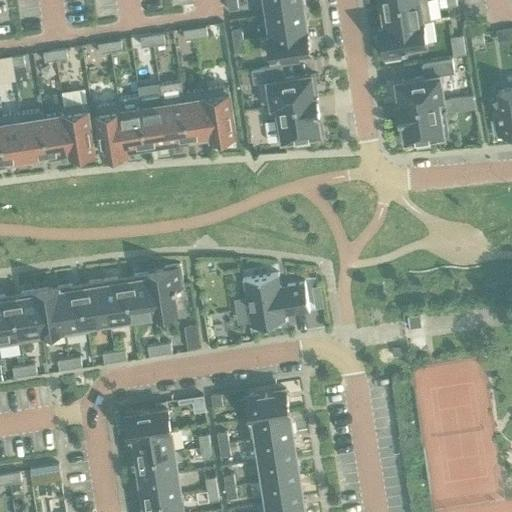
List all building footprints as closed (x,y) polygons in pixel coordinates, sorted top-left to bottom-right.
[(237,0),(227,0),(228,9),(238,7),(237,0)] [(302,0),(265,0),(268,12),(304,7),(302,0)] [(381,26),(382,26),(423,20),(431,19),(427,0),(396,0),(382,2),(383,12),(380,12),(381,24),(381,26)] [(304,7),(268,12),(271,32),(271,34),(307,28),(304,7)] [(384,58),(406,55),(404,46),(427,42),(423,20),(382,26),(383,32),(382,33),(383,42),(381,42),(384,58)] [(195,26),(196,36),(208,34),(206,25),(195,26)] [(185,38),(196,36),(195,26),(183,28),(185,38)] [(233,40),(244,38),(242,26),(232,28),(233,40)] [(271,32),(268,32),(269,36),(272,56),(284,54),(284,55),(300,52),(311,50),(307,28),(271,34),(271,32)] [(153,43),(165,41),(163,31),(152,33),(153,43)] [(473,43),(484,41),(483,32),(471,34),(473,43)] [(140,35),(142,45),(153,43),(152,33),(140,35)] [(454,54),(465,52),(462,34),(451,36),(454,54)] [(109,40),(111,50),(123,48),(121,38),(109,40)] [(244,38),(233,40),(235,51),(245,50),(244,38)] [(100,51),(111,50),(109,40),(98,42),(100,51)] [(55,48),(56,58),(68,56),(66,47),(55,48)] [(45,60),(56,58),(55,48),(43,50),(45,60)] [(12,55),(14,65),(25,63),(24,53),(12,55)] [(12,54),(0,55),(0,60),(2,72),(14,70),(14,65),(12,55),(12,54)] [(397,101),(398,104),(438,97),(438,98),(444,98),(440,73),(454,70),(452,57),(423,62),(425,75),(394,80),(396,94),(399,93),(400,101),(397,101)] [(268,79),(272,103),(272,104),(278,103),(277,102),(318,96),(317,93),(315,93),(314,86),(316,86),(314,72),(283,76),(281,64),(252,68),(254,81),(268,79)] [(182,79),(159,83),(161,94),(169,143),(182,140),(182,137),(191,136),(183,90),(182,79)] [(159,83),(139,86),(140,93),(147,142),(156,141),(156,145),(169,143),(161,94),(159,83)] [(228,83),(206,87),(213,134),(213,136),(236,132),(228,83)] [(85,86),(62,90),(64,104),(62,104),(64,111),(65,111),(71,152),(73,152),(79,151),(95,149),(89,107),(87,100),(85,86)] [(502,113),(493,114),(497,136),(511,133),(511,86),(499,89),(502,113)] [(206,87),(183,90),(191,136),(199,134),(200,138),(213,136),(213,134),(206,87)] [(140,93),(118,96),(119,101),(126,148),(125,148),(125,149),(127,149),(128,149),(140,147),(139,144),(147,142),(140,93)] [(474,94),(461,95),(463,108),(476,107),(474,94)] [(297,135),(298,139),(310,137),(309,134),(323,131),(318,96),(277,102),(278,103),(280,116),(276,116),(279,138),(297,135)] [(444,111),(440,111),(438,98),(438,97),(398,104),(403,139),(417,137),(418,141),(430,139),(430,135),(447,132),(444,111)] [(119,101),(95,105),(102,153),(120,150),(125,149),(125,148),(126,148),(119,101)] [(42,107),(22,110),(23,117),(22,118),(29,159),(42,157),(41,153),(49,152),(43,114),(42,107)] [(21,110),(0,113),(0,116),(7,159),(15,158),(15,161),(29,159),(22,118),(23,117),(22,110),(21,110)] [(64,111),(43,114),(49,152),(58,151),(59,154),(71,152),(65,111),(64,111)] [(149,270),(148,270),(154,312),(178,308),(175,286),(184,284),(180,262),(164,265),(164,267),(165,268),(155,269),(149,270)] [(134,276),(126,277),(132,315),(154,312),(148,270),(147,271),(134,273),(134,276)] [(280,285),(278,271),(244,276),(251,324),(285,319),(284,313),(310,309),(305,281),(280,285)] [(117,275),(103,277),(110,319),(132,315),(126,277),(118,279),(117,275)] [(82,284),(81,285),(87,322),(88,322),(110,319),(103,277),(89,280),(89,283),(82,284)] [(72,282),(58,285),(66,333),(89,329),(88,322),(87,322),(81,285),(73,286),(72,282)] [(51,286),(35,288),(42,330),(41,330),(42,337),(43,337),(66,333),(58,285),(57,285),(51,286)] [(22,294),(13,295),(19,333),(21,333),(41,330),(42,330),(35,288),(21,290),(22,294)] [(0,293),(0,343),(1,343),(20,340),(22,340),(21,333),(19,333),(13,295),(5,296),(5,293),(0,293)] [(421,313),(408,315),(410,328),(423,326),(421,313)] [(198,333),(187,335),(188,346),(200,344),(198,333)] [(425,337),(412,339),(414,353),(427,351),(425,337)] [(159,342),(161,352),(172,350),(171,340),(159,342)] [(149,354),(161,352),(159,342),(148,344),(149,354)] [(114,349),(116,359),(127,358),(126,347),(114,349)] [(104,361),(116,359),(114,349),(103,351),(104,361)] [(69,357),(71,366),(82,365),(81,355),(69,357)] [(59,368),(71,366),(69,357),(58,358),(59,368)] [(24,364),(26,374),(37,372),(35,362),(24,364)] [(14,375),(26,374),(24,364),(13,365),(14,375)] [(248,416),(291,409),(287,384),(273,386),(273,388),(260,390),(260,388),(244,390),(248,416)] [(213,405),(223,403),(221,391),(211,393),(213,405)] [(194,408),(204,406),(203,394),(193,396),(194,408)] [(169,403),(127,409),(131,434),(173,428),(169,403)] [(254,437),(295,431),(291,409),(248,416),(249,419),(251,419),(254,437)] [(173,428),(131,434),(134,456),(176,449),(173,428)] [(219,443),(229,441),(227,429),(217,431),(219,443)] [(258,458),(298,452),(295,431),(254,437),(258,458)] [(201,445),(211,444),(209,433),(199,434),(201,445)] [(229,441),(219,443),(221,454),(231,453),(229,441)] [(211,444),(201,445),(202,457),(212,455),(211,444)] [(176,449),(134,456),(137,477),(180,470),(176,449)] [(261,480),(301,473),(298,452),(258,458),(261,480)] [(59,462),(30,467),(33,482),(61,477),(59,462)] [(9,471),(10,481),(22,480),(20,470),(9,471)] [(180,470),(137,477),(141,499),(144,498),(181,492),(183,492),(180,470)] [(0,483),(10,481),(9,471),(0,472),(0,483)] [(226,485),(236,484),(234,472),(224,474),(226,485)] [(264,501),(305,495),(301,473),(261,480),(264,501)] [(208,488),(217,487),(215,475),(206,477),(208,488)] [(236,484),(226,485),(227,497),(237,495),(236,484)] [(217,487),(208,488),(209,499),(219,498),(217,487)] [(145,507),(142,507),(142,511),(184,511),(181,492),(144,498),(145,507)] [(307,511),(305,495),(264,501),(266,511),(307,511)]
